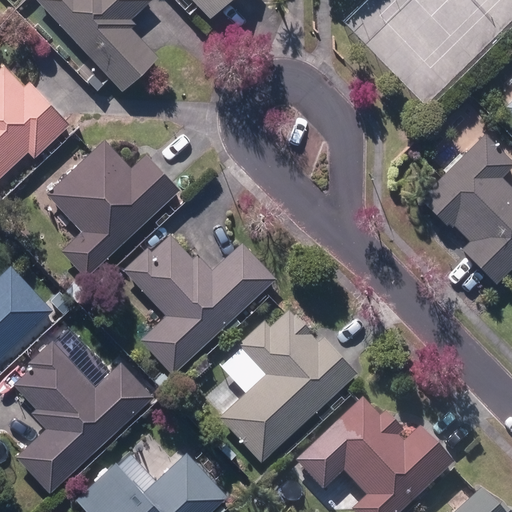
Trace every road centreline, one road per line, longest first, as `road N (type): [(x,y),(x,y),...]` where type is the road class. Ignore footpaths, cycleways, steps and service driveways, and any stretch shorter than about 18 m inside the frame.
road 1 (residential): [(337,230),(253,158),(237,125),(239,103),(262,75),(279,67),(317,84)]
road 2 (residential): [(511,404),(337,230)]
road 3 (residential): [(317,84),(343,126),(337,230)]
